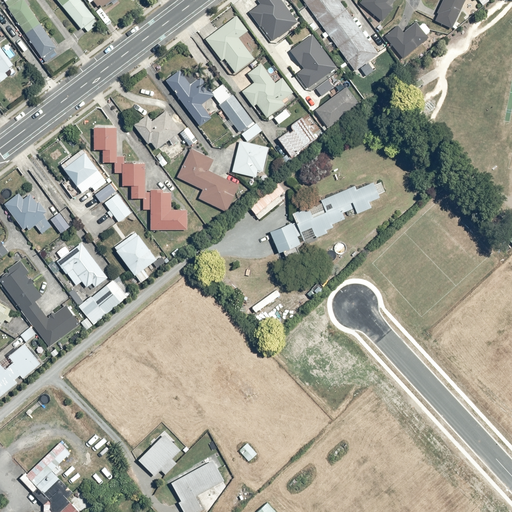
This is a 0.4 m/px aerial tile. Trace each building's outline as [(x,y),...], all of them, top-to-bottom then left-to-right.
[(58,47),(24,0),(4,0),(9,7),(8,8),(43,58),(58,47)] [(57,0),(82,30),(96,19),(80,0),(57,0)] [(298,22),(280,0),(257,0),(261,4),(250,11),(273,41),(298,22)] [(337,0),(301,0),(352,71),(377,54),(337,0)] [(360,0),(359,2),(381,20),(392,8),(385,3),(387,0),(360,0)] [(463,0),(440,0),(432,19),(450,27),(463,0)] [(250,31),(239,16),(207,38),(224,61),(227,59),(237,74),(255,59),(241,37),(250,31)] [(396,25),(382,36),(401,58),(428,38),(415,22),(401,31),(396,25)] [(336,68),(311,34),(290,48),(304,69),(297,74),(307,89),(336,68)] [(0,46),(0,83),(9,76),(7,73),(16,67),(0,46)] [(277,82),(263,63),(249,72),(256,82),(244,91),(255,106),(259,103),(269,117),(287,104),(284,100),(295,92),(284,77),(277,82)] [(216,96),(241,132),(255,122),(236,94),(234,95),(226,83),(215,92),(204,77),(193,83),(183,70),(168,80),(202,125),(214,118),(206,107),(207,103),(216,96)] [(333,89),(327,80),(315,88),(321,97),(333,89)] [(349,87),(318,108),(331,128),(362,104),(349,87)] [(290,115),(285,108),(274,117),(278,124),(290,115)] [(149,115),(136,125),(150,143),(153,141),(158,149),(184,130),(168,110),(155,120),(149,115)] [(318,137),(304,116),(291,125),(294,129),(279,138),(293,156),(318,137)] [(119,127),(95,126),(95,149),(104,149),(105,162),(115,162),(115,172),(124,173),(124,185),(133,185),(133,198),(144,198),(144,209),(153,209),(153,229),(190,229),(190,210),(174,209),(172,192),(147,192),(147,163),(127,163),(126,156),(120,155),(119,127)] [(271,147),(242,140),(234,170),(258,177),(259,170),(265,171),(271,147)] [(192,148),(179,176),(205,189),(201,198),(229,212),(241,184),(211,170),(216,160),(192,148)] [(109,181),(83,149),(64,164),(86,193),(93,187),(96,191),(109,181)] [(167,163),(161,152),(155,155),(162,166),(167,163)] [(299,221),(273,231),(282,253),(304,244),(301,237),(303,235),(305,240),(330,231),(329,229),(335,226),(334,224),(348,219),(346,212),(357,208),(359,213),(374,208),(372,202),(383,197),(376,182),(359,189),(358,185),(323,200),(327,208),(315,213),(311,205),(295,212),(299,221)] [(21,192),(6,203),(25,229),(28,227),(30,230),(36,225),(43,233),(53,226),(44,214),(48,212),(41,201),(39,203),(32,193),(25,198),(21,192)] [(252,211),(259,219),(280,200),(274,193),(252,211)] [(70,226),(60,213),(51,220),(61,233),(70,226)] [(159,258),(138,232),(116,247),(143,282),(151,276),(146,268),(159,258)] [(0,259),(11,252),(0,237),(0,259)] [(110,278),(84,242),(58,261),(77,286),(84,281),(89,287),(94,283),(98,287),(110,278)] [(10,273),(1,278),(51,346),(82,324),(69,305),(50,318),(38,303),(46,298),(28,275),(32,272),(22,260),(7,270),(10,273)] [(72,297),(94,323),(122,301),(108,285),(92,297),(85,288),(72,297)] [(284,301),(278,294),(254,313),(259,320),(284,301)] [(0,329),(13,309),(0,300),(0,329)] [(36,334),(30,326),(20,334),(26,341),(36,334)] [(0,397),(19,382),(17,379),(22,375),(25,378),(43,363),(26,343),(10,356),(15,361),(7,368),(3,363),(0,364),(0,397)] [(52,433),(14,470),(34,490),(53,472),(49,468),(68,449),(52,433)] [(168,433),(141,461),(157,476),(163,471),(167,474),(179,464),(174,458),(183,449),(168,433)] [(257,454),(248,443),(239,450),(249,462),(257,454)] [(216,460),(173,482),(183,501),(180,502),(185,511),(199,511),(204,510),(199,497),(228,481),(216,460)] [(76,495),(61,479),(41,499),(57,511),(86,511),(95,503),(81,490),(76,495)] [(276,511),(266,501),(253,511),(276,511)]
